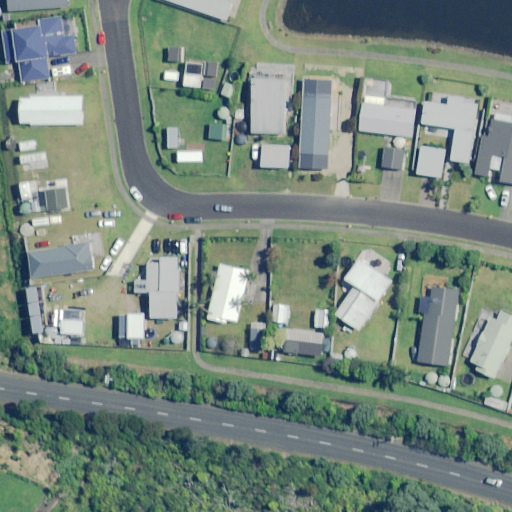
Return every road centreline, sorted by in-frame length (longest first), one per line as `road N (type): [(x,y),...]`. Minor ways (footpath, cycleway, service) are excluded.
road 1 (residential): [(511,236),(362,210),(160,199),(138,173),(111,6)]
road 2 (secondary): [(511,491),(379,452),(0,388)]
